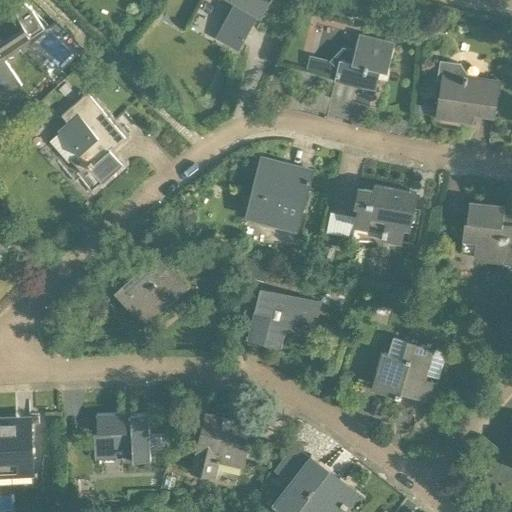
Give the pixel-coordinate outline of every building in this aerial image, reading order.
[(270,0),(230,0),(235,2),(216,38),(239,50),(258,15),(261,17),(270,0)] [(336,0),(322,0),(322,8),(357,14),(358,4),(336,0)] [(0,56),(17,45),(44,27),(27,1),(0,19),(0,56)] [(337,72),(335,80),(376,90),(380,70),(387,72),(394,43),(359,35),(355,52),(342,49),(328,63),(337,72)] [(460,64),(440,61),(437,80),(443,81),(438,116),(461,120),(462,111),(493,116),(498,81),(467,77),(467,73),(460,64)] [(65,84),(58,90),(64,96),(71,90),(65,84)] [(64,142),(51,153),(77,182),(80,178),(92,191),(124,162),(112,149),(127,135),(88,92),(59,117),(64,123),(55,132),(64,142)] [(415,98),(413,111),(431,113),(433,100),(415,98)] [(260,165),(246,215),(297,228),(312,171),(288,164),(286,172),(260,165)] [(359,206),(353,233),(402,244),(405,230),(410,231),(418,194),(374,185),(373,189),(359,186),(355,205),(359,206)] [(467,221),(465,221),(463,239),(478,241),(476,255),(511,258),(511,206),(470,202),(467,221)] [(194,223),(197,217),(195,211),(189,208),(183,210),(180,216),(182,222),(188,225),(194,223)] [(124,289),(118,294),(148,327),(176,303),(173,300),(189,286),(158,251),(139,267),(138,265),(132,270),(133,272),(119,284),(124,289)] [(319,303),(262,289),(250,338),(279,345),(285,321),(313,328),(319,303)] [(425,382),(435,350),(409,342),(403,360),(382,354),(372,389),(401,398),(402,394),(427,401),(432,385),(425,382)] [(126,417),(126,411),(121,412),(121,413),(97,414),(99,460),(116,459),(116,452),(122,452),(122,462),(135,462),(135,461),(150,460),(148,413),(131,414),(131,417),(126,417)] [(242,467),(252,424),(206,413),(192,468),(216,474),(219,462),(242,467)] [(0,485),(34,484),(30,424),(17,424),(17,417),(0,418),(0,485)] [(347,511),(361,494),(311,455),(272,505),(281,511),(347,511)]
